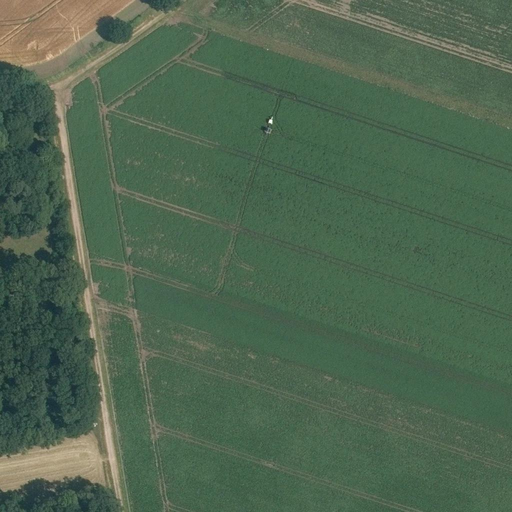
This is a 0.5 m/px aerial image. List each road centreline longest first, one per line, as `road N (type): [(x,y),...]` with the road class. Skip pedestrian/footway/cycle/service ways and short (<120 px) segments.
road 1 (track): [(0,94),(51,90),(120,511)]
road 2 (track): [(51,90),(179,0)]
